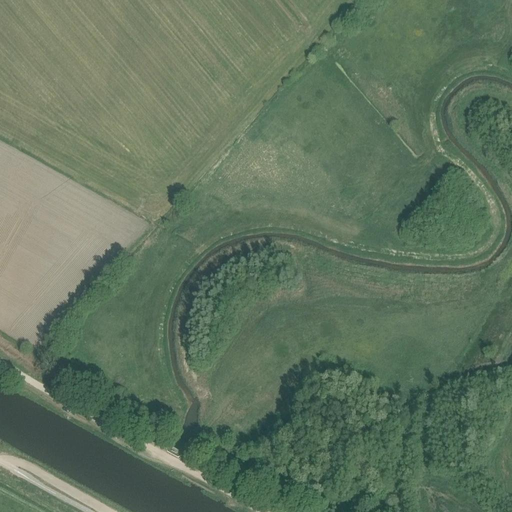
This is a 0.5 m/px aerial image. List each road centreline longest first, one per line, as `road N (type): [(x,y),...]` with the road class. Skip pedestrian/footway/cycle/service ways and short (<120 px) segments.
road 1 (track): [(0,364),(260,511)]
road 2 (track): [(116,511),(37,466),(1,461)]
